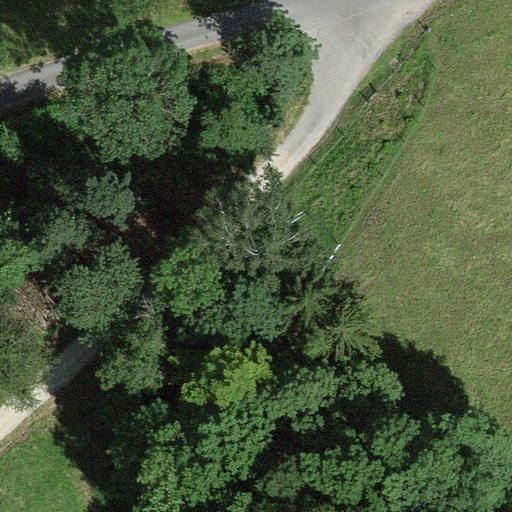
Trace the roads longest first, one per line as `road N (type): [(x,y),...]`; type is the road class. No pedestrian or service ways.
road 1 (track): [(344,3),(329,77),(210,215),(0,429)]
road 2 (track): [(354,0),(0,104)]
